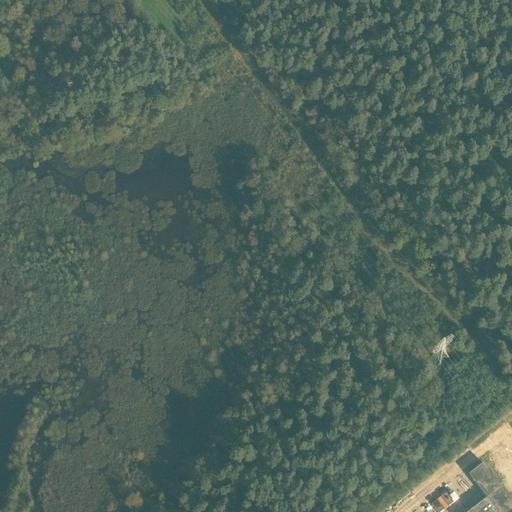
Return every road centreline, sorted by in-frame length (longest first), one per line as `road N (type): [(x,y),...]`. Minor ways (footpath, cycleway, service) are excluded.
road 1 (track): [(389,271),(314,511)]
road 2 (track): [(432,125),(392,261)]
road 3 (track): [(469,0),(432,125)]
road 4 (track): [(389,271),(483,351)]
